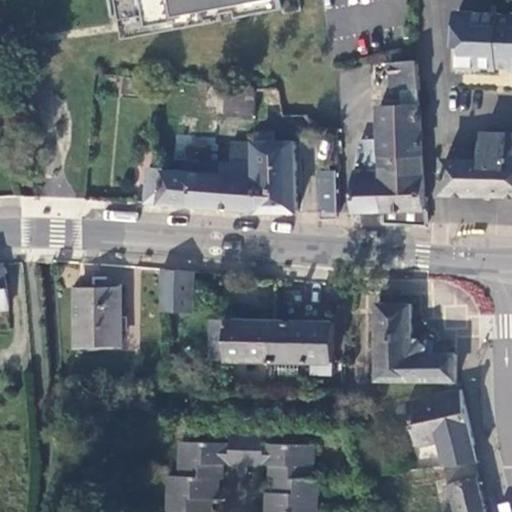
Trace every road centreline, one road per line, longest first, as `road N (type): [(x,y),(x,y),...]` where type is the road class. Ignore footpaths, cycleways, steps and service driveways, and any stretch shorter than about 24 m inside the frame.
road 1 (secondary): [(0,228),(511,263)]
road 2 (tertiary): [(511,279),(511,411)]
